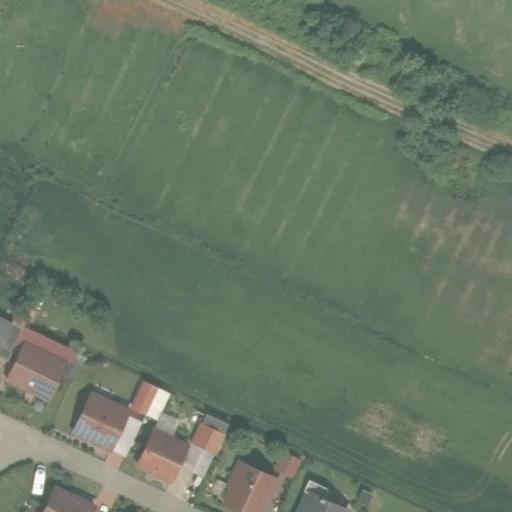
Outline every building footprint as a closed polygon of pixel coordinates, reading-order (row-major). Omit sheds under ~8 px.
[(19,345),(2,384),(24,393),(21,401),(48,412),(68,366),(19,345)] [(164,418),(176,390),(148,378),(137,406),(164,418)] [(86,393),(66,440),(106,457),(126,410),(86,393)] [(150,429),(131,468),(166,485),(185,447),(150,429)] [(300,475),(305,455),(284,450),(279,470),(300,475)] [(239,464),(221,505),(237,511),(256,511),(271,478),(239,464)] [(50,489),(39,511),(91,511),(93,509),(50,489)] [(345,511),(303,493),(294,511),(345,511)]
